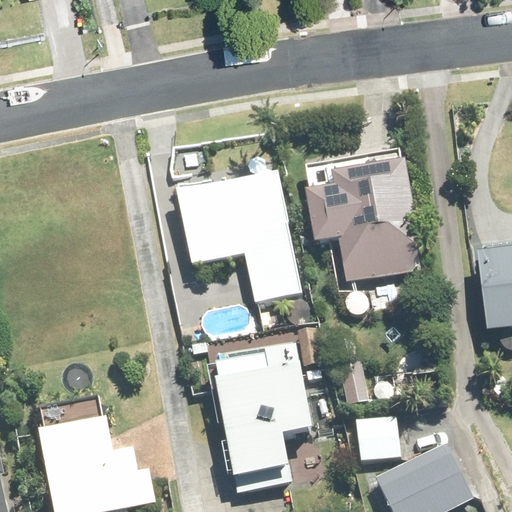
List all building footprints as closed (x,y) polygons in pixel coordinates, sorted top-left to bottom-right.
[(424,276),(417,232),(421,231),(411,169),(405,170),(403,159),(307,174),(320,252),(342,248),(348,288),(424,276)] [(257,310),(306,300),(280,178),(226,189),(224,180),(180,190),(195,272),(247,264),(257,310)] [(511,247),(484,251),(485,261),(483,261),(491,339),(511,337),(511,247)] [(440,352),(420,380),(444,377),(440,352)] [(300,358),(270,363),(273,382),(221,391),(238,489),(291,480),(285,446),(318,442),(306,380),(304,379),(300,358)] [(362,365),(341,369),(350,409),(371,405),(362,365)] [(42,443),(56,511),(159,511),(154,482),(143,485),(139,462),(119,466),(112,428),(105,429),(101,402),(41,413),(45,441),(42,443)] [(511,410),(502,416),(511,435),(511,410)] [(398,422),(359,427),(364,467),(403,463),(398,422)] [(449,449),(380,485),(393,511),(462,511),(478,504),(449,449)] [(0,511),(9,511),(4,488),(9,486),(2,457),(0,457),(0,511)]
